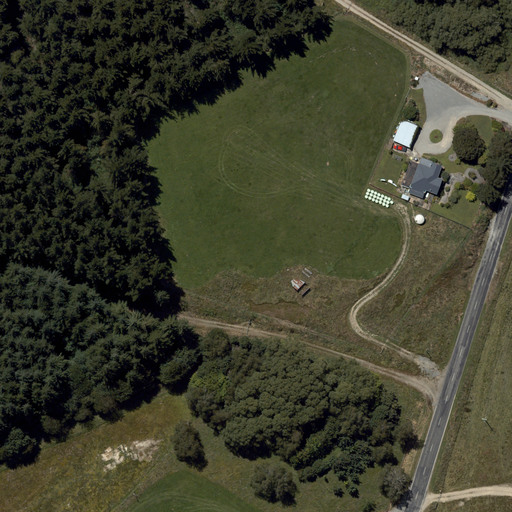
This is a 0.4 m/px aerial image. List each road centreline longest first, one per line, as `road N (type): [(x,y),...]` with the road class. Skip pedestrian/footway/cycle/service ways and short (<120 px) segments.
road 1 (unclassified): [(411,511),(511,190)]
road 2 (unclassified): [(348,0),(511,105)]
